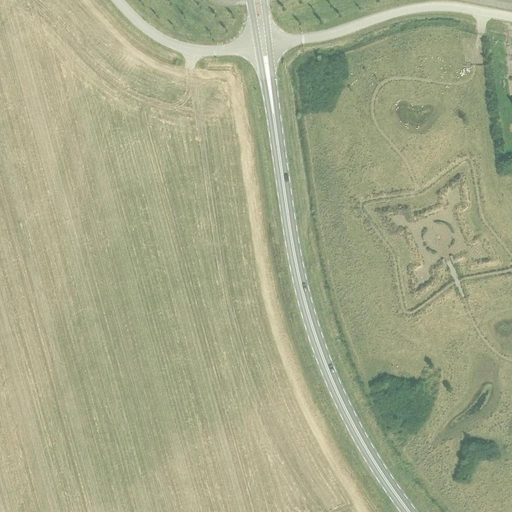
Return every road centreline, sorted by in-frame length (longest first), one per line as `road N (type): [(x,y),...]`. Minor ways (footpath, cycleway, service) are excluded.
road 1 (primary): [(408,511),(341,402),(302,295),(263,45)]
road 2 (unclassified): [(263,45),(422,7),(511,18)]
road 3 (unclassified): [(115,0),(148,31),(186,49),(263,45)]
